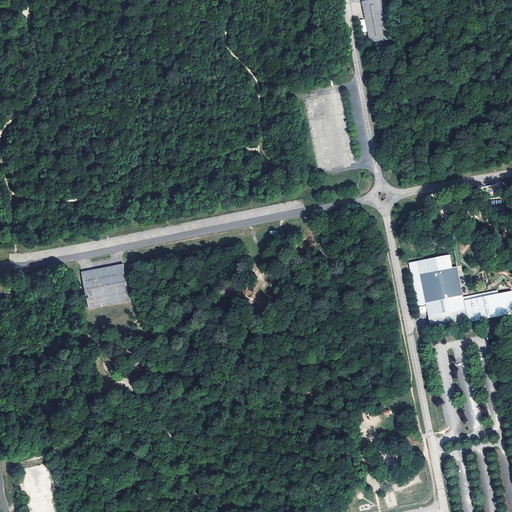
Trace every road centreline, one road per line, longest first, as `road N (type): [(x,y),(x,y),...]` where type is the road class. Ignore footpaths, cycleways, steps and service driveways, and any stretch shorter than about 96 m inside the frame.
road 1 (unclassified): [(374,198),(0,265)]
road 2 (unclassified): [(385,205),(445,511)]
road 3 (unclassified): [(344,0),(381,188)]
road 4 (unclassified): [(511,172),(391,194)]
